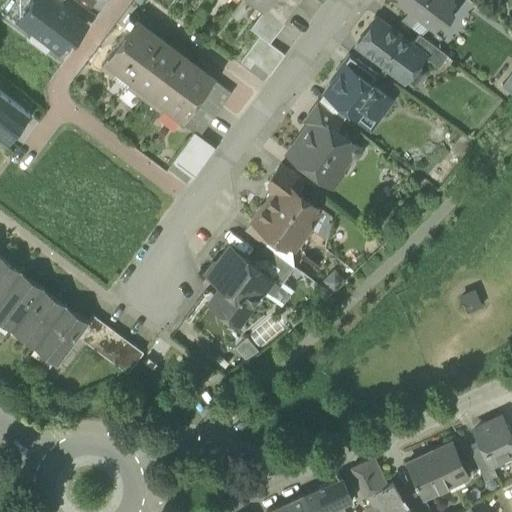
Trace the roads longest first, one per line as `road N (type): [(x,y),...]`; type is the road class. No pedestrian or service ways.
road 1 (residential): [(202,439),(305,481),(511,387)]
road 2 (residential): [(194,206),(49,93),(118,0)]
road 3 (residential): [(194,206),(350,0)]
road 4 (unclassified): [(134,314),(0,215)]
road 5 (residential): [(134,314),(194,206)]
